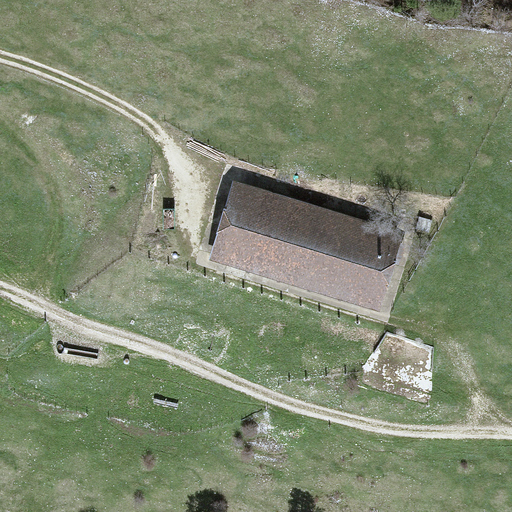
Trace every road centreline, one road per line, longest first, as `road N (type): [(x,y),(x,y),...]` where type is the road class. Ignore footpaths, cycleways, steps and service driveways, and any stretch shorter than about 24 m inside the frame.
road 1 (track): [(454,340),(196,262),(189,170),(153,123),(76,78),(0,58)]
road 2 (track): [(0,291),(150,357),(312,408),(463,438),(511,439)]
road 3 (track): [(0,110),(48,174),(63,225),(48,312)]
